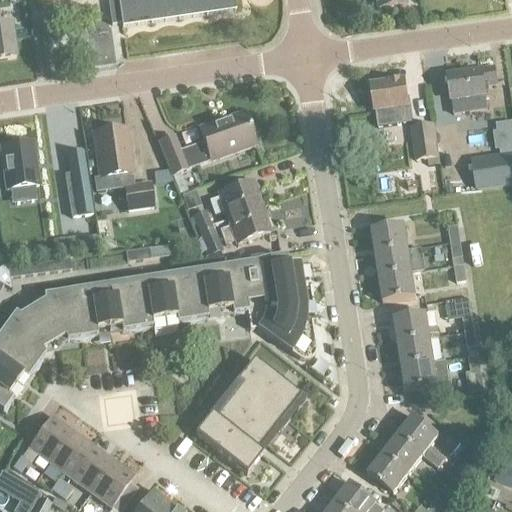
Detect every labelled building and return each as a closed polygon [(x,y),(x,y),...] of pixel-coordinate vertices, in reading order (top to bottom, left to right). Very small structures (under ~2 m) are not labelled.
[(64,0),(65,0),(117,0),(119,10),(109,12),(111,28),(121,26),(122,30),(235,14),(232,0),(64,0)] [(377,0),(380,13),(407,9),(405,0),(377,0)] [(0,63),(15,61),(11,27),(0,28),(0,63)] [(497,87),(494,71),(480,73),(481,74),(448,79),(452,103),(454,118),(487,113),(485,98),(484,89),(497,87)] [(406,83),(372,88),(376,114),(397,111),(400,129),(410,127),(408,108),(409,108),(406,83)] [(173,139),(159,145),(172,179),(187,173),(255,148),(244,115),(198,131),(203,145),(179,154),(173,139)] [(428,169),(440,167),(434,128),(412,131),(416,164),(427,163),(428,169)] [(132,177),(126,132),(93,137),(100,182),(132,177)] [(38,189),(32,146),(1,150),(4,172),(0,172),(0,193),(7,193),(38,189)] [(67,158),(70,178),(65,179),(72,221),(93,218),(83,155),(67,158)] [(511,158),(473,164),(477,192),(511,186),(511,158)] [(155,186),(172,184),(167,174),(153,176),(155,186)] [(224,214),(227,222),(261,210),(253,185),(219,197),(220,201),(211,204),(215,217),(224,214)] [(154,210),(151,187),(125,191),(128,214),(154,210)] [(261,210),(227,222),(230,231),(221,234),(226,247),(235,244),(236,247),(270,235),(261,210)] [(192,220),(198,233),(211,228),(206,215),(192,220)] [(217,241),(211,228),(198,233),(204,246),(217,241)] [(371,234),(375,258),(408,253),(404,229),(371,234)] [(448,230),(450,246),(460,244),(458,229),(448,230)] [(68,258),(69,261),(76,260),(74,240),(52,243),(53,257),(65,255),(66,258),(68,258)] [(460,244),(450,246),(453,262),(463,260),(460,244)] [(174,259),(173,249),(125,255),(126,265),(174,259)] [(412,277),(408,253),(375,258),(379,282),(412,277)] [(159,280),(157,281),(43,299),(44,304),(30,312),(19,319),(15,316),(0,336),(0,414),(2,416),(5,418),(10,405),(12,403),(13,403),(27,383),(28,380),(39,372),(43,360),(45,357),(57,354),(66,344),(69,344),(82,345),(94,340),(97,340),(121,336),(124,335),(137,337),(149,331),(152,331),(177,328),(177,327),(180,326),(193,328),(204,322),(207,322),(208,323),(232,319),(232,318),(235,318),(247,319),(249,333),(257,332),(299,362),(302,364),(307,364),(310,362),(313,359),(315,356),(315,351),(311,325),(314,325),(314,326),(315,326),(307,272),(300,273),(299,267),(288,268),(284,260),(210,272),(209,270),(200,270),(183,272),(168,275),(159,279),(159,280)] [(464,268),(454,270),(457,286),(466,284),(464,268)] [(412,277),(379,282),(383,306),(416,301),(412,277)] [(394,323),(398,347),(430,342),(438,340),(436,328),(428,330),(426,317),(394,323)] [(462,321),(465,336),(475,335),(472,319),(462,321)] [(475,335),(465,336),(467,352),(477,351),(475,335)] [(401,371),(434,365),(430,342),(398,347),(401,371)] [(478,359),(468,360),(471,376),(481,375),(478,359)] [(216,421),(211,417),(194,438),(246,479),(262,458),(257,454),(265,444),(300,400),(253,363),(236,385),(241,390),(216,421)] [(401,371),(405,395),(449,388),(445,364),(434,365),(401,371)] [(28,452),(49,467),(72,435),(52,420),(28,452)] [(445,462),(430,451),(439,440),(413,420),(397,440),(423,460),(438,471),(445,462)] [(72,435),(49,467),(69,482),(93,450),(72,435)] [(423,460),(397,440),(383,458),(409,479),(423,460)] [(69,482),(90,497),(114,465),(93,450),(69,482)] [(465,466),(462,469),(470,476),(481,462),(465,450),(457,461),(465,466)] [(409,479),(383,458),(368,477),(394,498),(409,479)] [(20,460),(13,470),(21,476),(28,466),(20,460)] [(134,479),(114,465),(90,497),(110,511),(122,511),(136,494),(128,488),(134,479)] [(511,488),(511,471),(501,468),(495,483),(511,488)] [(460,489),(470,476),(462,469),(452,482),(460,489)] [(460,489),(452,482),(447,489),(442,495),(450,501),(460,489)] [(51,493),(58,498),(65,488),(59,483),(51,493)] [(351,486),(336,505),(344,511),(372,511),(377,506),(351,486)] [(72,493),(65,488),(58,498),(65,503),(72,493)] [(137,511),(172,511),(174,511),(152,494),(137,511)] [(438,501),(428,511),(442,511),(446,507),(438,501)] [(38,503),(32,511),(48,511),(50,509),(38,503)] [(75,511),(76,503),(54,503),(53,511),(75,511)]
